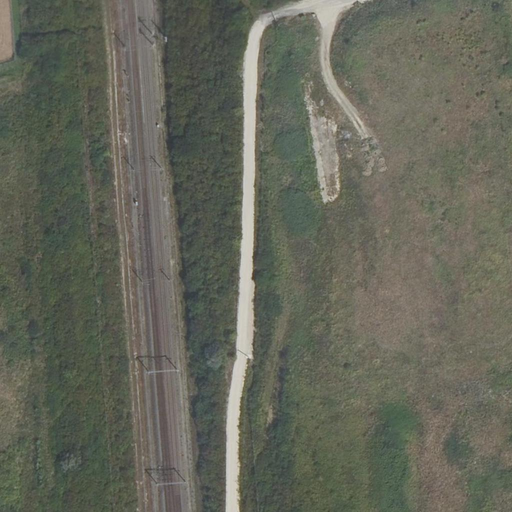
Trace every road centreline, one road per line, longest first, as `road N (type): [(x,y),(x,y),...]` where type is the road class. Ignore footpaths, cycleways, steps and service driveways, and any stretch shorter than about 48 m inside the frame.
road 1 (track): [(145,511),(106,0)]
road 2 (track): [(231,511),(249,63),(267,17)]
